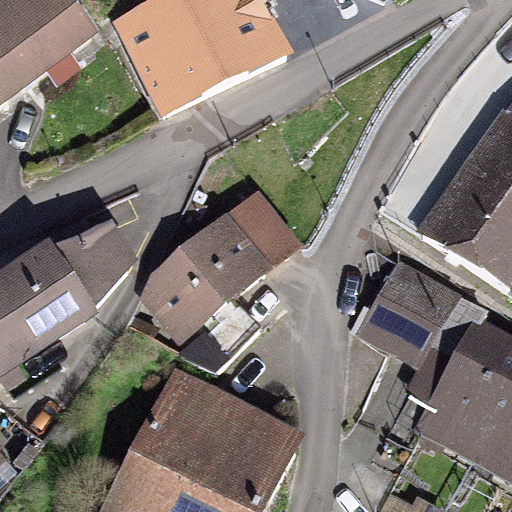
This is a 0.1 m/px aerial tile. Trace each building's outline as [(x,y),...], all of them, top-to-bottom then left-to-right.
[(55,0),(0,0),(0,98),(83,37),(55,0)] [(248,0),(146,0),(110,18),(155,107),(273,49),(248,0)] [(507,294),(511,287),(511,112),(502,106),(416,232),(507,294)] [(213,212),(125,292),(168,339),(256,259),(213,212)] [(40,253),(0,277),(0,377),(83,326),(122,270),(102,237),(40,253)] [(444,300),(389,270),(350,341),(406,371),(444,300)] [(511,339),(476,319),(409,439),(511,495),(511,339)] [(238,511),(283,425),(151,359),(74,511),(238,511)]
